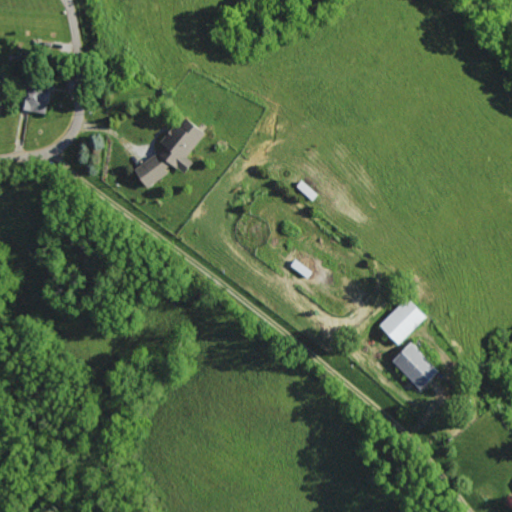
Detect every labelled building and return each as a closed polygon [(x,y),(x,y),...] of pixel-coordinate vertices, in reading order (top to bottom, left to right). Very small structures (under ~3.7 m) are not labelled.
[(51,113),(55,88),(40,85),(38,100),(29,98),(27,109),(51,113)] [(192,157),(214,131),(196,116),(191,123),(186,119),(160,150),(189,175),(199,163),(192,157)] [(151,186),(174,175),(164,155),(141,166),(151,186)] [(433,317),(413,295),(382,324),(402,346),(433,317)] [(445,371),(414,340),(394,360),(424,391),(445,371)]
